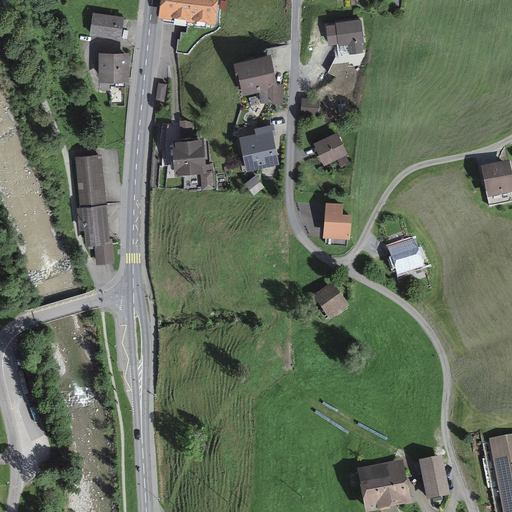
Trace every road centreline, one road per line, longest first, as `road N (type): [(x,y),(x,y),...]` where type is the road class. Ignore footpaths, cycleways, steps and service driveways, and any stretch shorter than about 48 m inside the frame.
road 1 (residential): [(295,0),(295,223),(310,247),(409,306),(433,333),(448,378),(445,435),(473,511)]
road 2 (secondary): [(152,0),(133,206),(134,293)]
road 3 (secondary): [(134,293),(147,511)]
road 4 (unclassified): [(0,346),(25,321),(134,293)]
road 5 (unclassified): [(12,511),(18,459),(0,380)]
